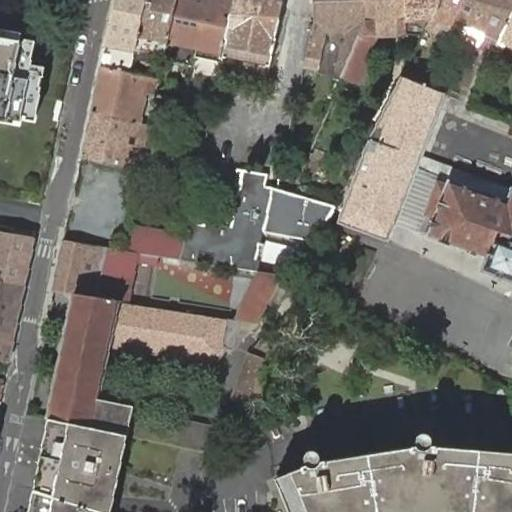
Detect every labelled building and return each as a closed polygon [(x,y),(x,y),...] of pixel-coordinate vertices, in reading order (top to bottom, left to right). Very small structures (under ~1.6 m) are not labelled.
[(113,0),(103,53),(100,67),(130,72),(134,51),(134,49),(143,0),(113,0)] [(174,0),(143,0),(134,49),(140,50),(142,36),(158,39),(156,54),(163,55),(174,0)] [(206,0),(174,0),(163,55),(163,60),(187,64),(189,56),(189,55),(195,56),(197,46),(206,0)] [(232,0),(206,0),(197,46),(195,56),(189,55),(189,56),(213,61),(211,69),(219,71),(221,59),(232,0)] [(232,0),(221,59),(229,61),(232,46),(270,54),(281,0),(232,0)] [(363,0),(313,0),(314,23),(306,58),(299,92),(312,95),(325,33),(327,22),(350,22),(346,33),(340,52),(335,74),(325,98),(333,102),(342,78),(358,37),(364,21),(363,0)] [(404,0),(363,0),(364,21),(358,37),(374,36),(403,35),(404,0)] [(404,0),(403,35),(422,34),(439,0),(404,0)] [(439,0),(422,34),(428,36),(430,32),(436,34),(440,26),(448,30),(461,0),(439,0)] [(511,0),(461,0),(448,30),(440,48),(447,51),(454,34),(459,23),(486,35),(480,47),(492,52),(497,40),(511,6),(511,0)] [(511,6),(497,40),(494,47),(502,51),(505,43),(511,46),(511,6)] [(327,22),(325,33),(346,33),(350,22),(327,22)] [(459,23),(454,34),(480,47),(486,35),(459,23)] [(0,121),(19,125),(20,118),(34,121),(44,67),(30,65),(34,41),(20,38),(21,33),(0,29),(0,121)] [(142,36),(140,50),(156,54),(158,39),(142,36)] [(374,36),(358,37),(342,78),(355,83),(374,36)] [(232,46),(229,61),(232,61),(235,60),(268,66),(269,63),(270,54),(232,46)] [(130,72),(100,67),(90,113),(138,122),(146,85),(157,87),(158,78),(130,72)] [(335,206),(329,218),(387,240),(393,224),(396,225),(396,223),(417,170),(415,169),(420,156),(443,93),(401,76),(340,196),(335,206)] [(58,121),(63,99),(58,98),(54,120),(58,121)] [(511,124),(511,121),(485,110),(480,122),(508,133),(509,132),(511,124)] [(138,122),(90,113),(81,160),(129,169),(140,171),(142,163),(150,125),(138,122)] [(510,190),(420,156),(415,169),(417,170),(438,178),(505,203),(510,190)] [(156,166),(142,163),(140,171),(134,201),(128,231),(124,251),(146,254),(181,260),(185,242),(186,236),(144,225),(156,166)] [(417,170),(396,223),(429,235),(435,220),(424,216),(438,178),(417,170)] [(305,172),(300,183),(321,192),(324,186),(330,188),(333,183),(305,172)] [(313,234),(320,235),(329,218),(335,206),(325,203),(296,194),(277,189),(271,191),(271,195),(264,194),(266,186),(246,180),(247,174),(238,173),(233,198),(229,197),(226,213),(229,214),(226,228),(221,228),(222,222),(206,219),(205,223),(190,219),(186,236),(185,242),(181,260),(198,263),(200,253),(214,255),(212,265),(229,268),(236,268),(259,272),(264,245),(261,244),(263,230),(279,233),(279,231),(295,234),(295,236),(310,240),(313,234)] [(267,179),(247,174),(246,180),(266,186),(267,179)] [(511,189),(510,189),(510,190),(505,203),(438,178),(424,216),(435,220),(429,235),(485,257),(487,258),(483,270),(511,280),(511,189)] [(296,194),(325,203),(329,193),(330,188),(324,186),(321,192),(300,183),(296,194)] [(325,203),(335,206),(340,196),(329,193),(325,203)] [(0,280),(24,285),(34,237),(0,231),(0,280)] [(64,242),(53,291),(73,294),(112,301),(121,302),(123,294),(115,293),(123,258),(145,261),(146,254),(124,251),(64,242)] [(260,325),(270,304),(282,276),(259,272),(236,268),(235,276),(256,279),(236,321),(242,322),(260,325)] [(277,308),(291,279),(282,275),(282,276),(270,304),(277,308)] [(0,329),(14,332),(24,285),(0,280),(0,329)] [(48,418),(126,434),(133,401),(133,398),(94,390),(106,333),(204,359),(205,359),(206,359),(207,359),(209,359),(210,359),(211,359),(212,358),(213,359),(214,358),(215,357),(215,356),(216,355),(217,355),(218,354),(218,353),(218,352),(219,350),(219,349),(234,351),(237,349),(242,322),(236,321),(121,302),(112,301),(73,294),(48,418)] [(0,359),(8,361),(14,332),(0,329),(0,359)] [(249,353),(231,400),(246,406),(264,359),(249,353)] [(133,401),(126,434),(211,452),(223,420),(133,401)] [(32,491),(104,511),(109,511),(126,434),(48,418),(32,491)] [(275,477),(288,511),(511,511),(511,453),(432,446),(424,449),(420,448),(419,446),(413,447),(413,448),(325,461),(325,460),(321,461),(316,466),(311,466),(307,465),(303,465),(303,467),(275,477)] [(104,511),(32,491),(27,511),(104,511)]
